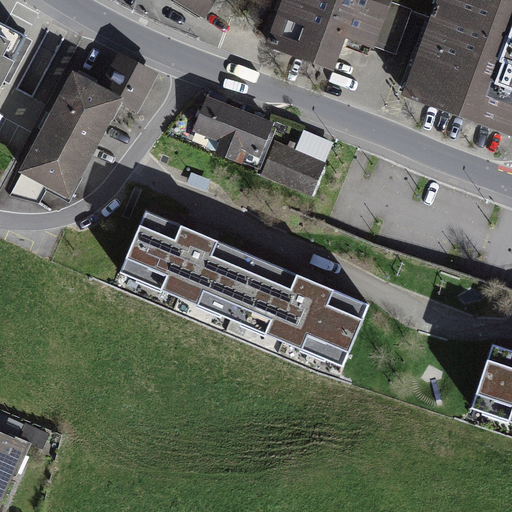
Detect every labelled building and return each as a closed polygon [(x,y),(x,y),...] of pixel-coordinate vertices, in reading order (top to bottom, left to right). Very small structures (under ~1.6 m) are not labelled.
[(155,0),(198,30),(219,0),(155,0)] [(390,55),(409,2),(403,0),(311,0),(311,1),(309,0),(297,0),(278,52),(351,80),(364,45),(390,55)] [(447,0),(411,100),(511,137),(511,12),(479,0),(447,0)] [(0,29),(0,118),(37,49),(0,29)] [(165,80),(125,59),(104,97),(129,110),(144,118),(165,80)] [(104,97),(77,82),(27,174),(79,202),(129,110),(104,97)] [(283,130),(214,103),(201,136),(270,163),(283,130)] [(331,168),(283,148),(269,181),(316,201),(331,168)] [(110,294),(343,390),(371,321),(138,226),(110,294)] [(511,369),(482,360),(459,434),(511,450),(511,369)] [(39,455),(0,436),(0,503),(13,510),(39,455)]
